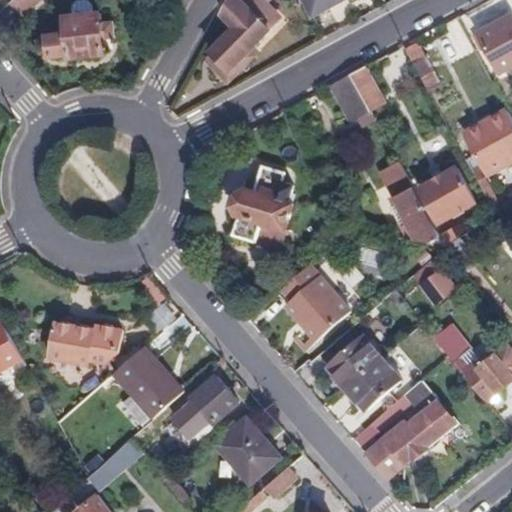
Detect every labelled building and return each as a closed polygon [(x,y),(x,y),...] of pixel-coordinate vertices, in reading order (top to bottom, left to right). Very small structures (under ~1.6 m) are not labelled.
[(16,0),(11,4),(23,17),(42,0),(16,0)] [(256,14),(243,0),(231,0),(224,12),(237,27),(213,48),(229,69),(242,57),(280,23),(265,5),(256,14)] [(243,0),(256,14),(265,5),(269,2),(266,0),(243,0)] [(306,0),(318,19),(352,0),(306,0)] [(106,27),(106,18),(96,18),(95,9),(92,6),(80,6),(77,10),(78,19),(70,20),(71,36),(51,37),(53,58),(72,57),(73,60),(108,58),(107,39),(118,38),(117,27),(106,27)] [(511,16),(483,33),(504,72),(511,67),(511,16)] [(419,44),(409,50),(416,65),(428,59),(419,44)] [(244,59),(242,57),(229,69),(213,48),(206,55),(224,76),(244,59)] [(389,103),(367,67),(353,74),(373,110),(374,112),(389,103)] [(373,110),(353,74),(333,86),(352,121),(373,110)] [(511,114),(510,110),(493,120),(495,124),(470,137),(491,175),(511,163),(511,114)] [(495,124),(493,120),(468,133),(470,137),(495,124)] [(261,164),(253,190),(244,187),(237,191),(232,204),(234,212),(243,215),(237,234),(260,242),(267,222),(290,230),(299,206),(287,202),(293,185),(282,181),(284,172),(261,164)] [(444,240),(403,166),(383,177),(407,221),(400,225),(406,236),(426,240),(428,244),(447,248),(444,240)] [(481,204),(460,169),(425,190),(445,225),(481,204)] [(457,233),(444,240),(447,248),(449,249),(462,240),(457,233)] [(340,273),(352,286),(364,275),(353,262),(340,273)] [(313,265),(284,289),(294,301),(289,305),(321,341),(354,312),(313,265)] [(439,299),(459,284),(446,269),(427,285),(439,299)] [(0,372),(25,359),(4,322),(0,324),(0,372)] [(57,323),(51,358),(90,365),(91,360),(108,362),(120,353),(124,331),(99,327),(98,331),(57,323)] [(461,328),(443,343),(452,355),(490,401),(511,383),(511,347),(511,346),(483,368),(478,361),(485,354),(461,328)] [(330,367),(351,390),(386,359),(365,336),(330,367)] [(184,394),(147,348),(114,378),(153,422),(184,394)] [(386,359),(351,390),(369,411),(405,381),(386,359)] [(220,376),(194,397),(190,401),(192,403),(173,420),(190,440),(210,423),(212,426),(216,423),(241,401),(221,378),(220,376)] [(428,376),(374,423),(382,432),(431,389),(428,385),(432,380),(428,376)] [(413,423),(411,420),(389,437),(368,455),(392,483),(461,425),(441,401),(413,423)] [(282,458),(248,418),(218,443),(252,484),(282,458)] [(362,449),(382,432),(374,423),(355,440),(362,449)] [(89,478),(102,492),(145,454),(132,440),(89,478)] [(299,478),(290,468),(267,488),(278,498),(299,478)] [(263,492),(239,511),(253,511),(269,499),(263,492)] [(79,511),(113,511),(100,495),(79,511)] [(70,497),(53,511),(67,511),(76,504),(70,497)]
